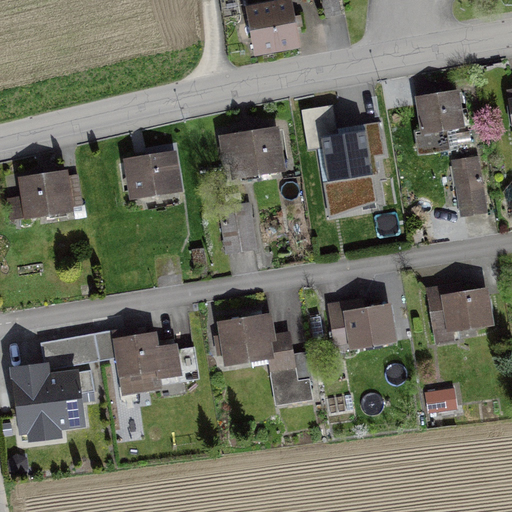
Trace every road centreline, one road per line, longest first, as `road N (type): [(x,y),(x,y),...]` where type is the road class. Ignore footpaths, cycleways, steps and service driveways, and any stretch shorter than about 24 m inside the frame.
road 1 (residential): [(511,34),(0,141)]
road 2 (residential): [(0,323),(511,240)]
